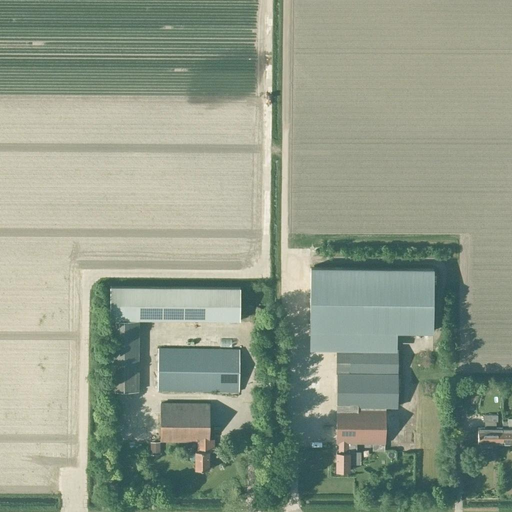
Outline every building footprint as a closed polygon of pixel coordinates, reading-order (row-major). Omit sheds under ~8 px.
[(432,330),(433,267),(310,266),(309,329),(337,329),(337,347),(348,347),(360,347),(360,329),(396,329),(432,330)] [(110,285),(109,317),(240,319),(240,287),(110,285)] [(110,319),(109,389),(138,390),(139,319),(110,319)] [(157,347),(157,390),(238,391),(239,348),(157,347)] [(397,348),(348,347),(337,347),(336,404),(336,442),(338,442),(338,452),(335,452),(335,470),(348,470),(349,453),(355,453),(355,442),(383,443),(383,405),(396,405),(397,348)] [(208,442),(208,440),(209,402),(160,402),(160,440),(197,440),(197,450),(195,450),(195,468),(208,468),(208,450),(213,451),(213,442),(208,442)] [(495,427),(495,421),(496,421),(497,414),(483,414),(483,421),(485,421),(484,427),(477,427),(477,442),(497,442),(497,431),(499,431),(499,427),(495,427)] [(511,442),(511,417),(507,418),(507,421),(502,421),(502,427),(499,427),(499,431),(497,431),(497,442),(511,442)] [(150,441),(150,454),(160,454),(160,441),(150,441)]
